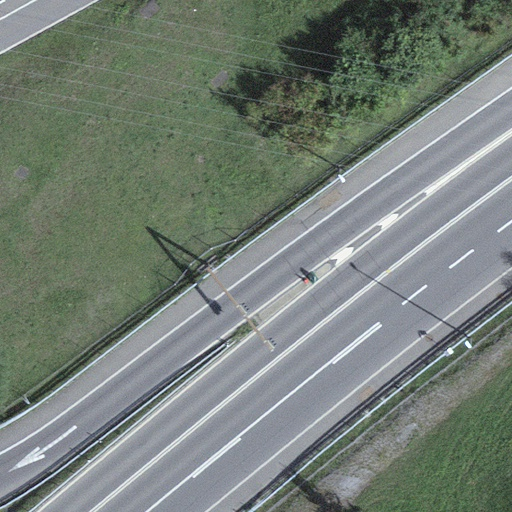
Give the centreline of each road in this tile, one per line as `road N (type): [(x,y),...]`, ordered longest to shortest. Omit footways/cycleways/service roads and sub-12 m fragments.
road 1 (trunk): [(511,107),(0,475)]
road 2 (trunk): [(511,178),(92,511)]
